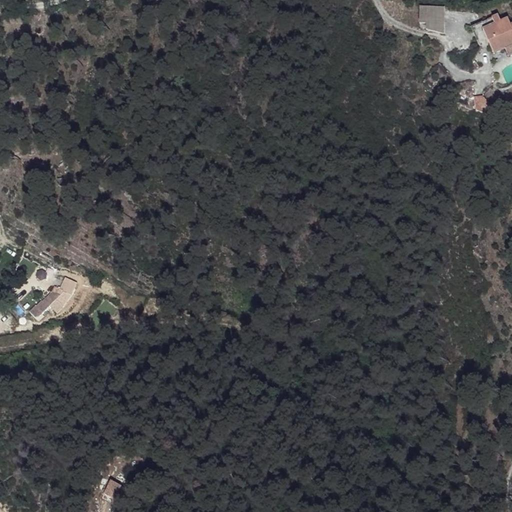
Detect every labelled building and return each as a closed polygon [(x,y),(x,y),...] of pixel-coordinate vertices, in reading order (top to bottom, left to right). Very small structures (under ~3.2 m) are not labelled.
[(491,20),(472,29),(473,31),(481,52),(489,48),(492,54),(511,45),(511,24),(510,25),(507,19),(500,23),(498,17),(491,20)] [(511,45),(492,54),(495,62),(511,54),(511,45)] [(254,237),(248,231),(240,240),(246,245),(254,237)] [(30,314),(36,320),(58,297),(50,293),(30,314)] [(110,485),(104,496),(117,503),(123,491),(110,485)]
